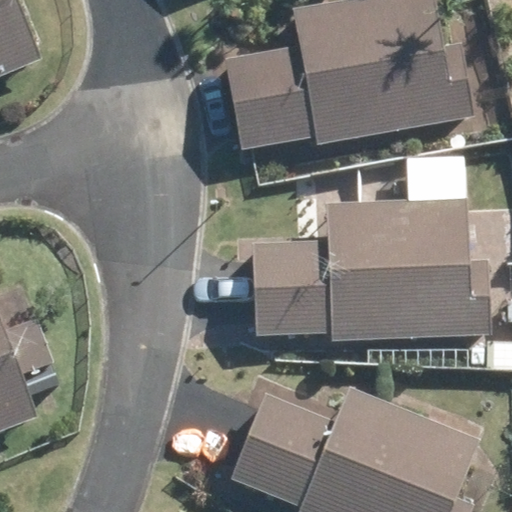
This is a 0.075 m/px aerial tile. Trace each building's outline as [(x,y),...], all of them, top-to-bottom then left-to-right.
[(0,0),(0,78),(38,63),(11,0),(0,0)] [(298,51),(224,65),(239,152),(312,139),(314,148),(472,120),(459,45),(438,49),(429,0),(366,0),(292,14),(298,51)] [(326,244),(249,247),(252,339),(330,336),(331,343),(489,337),(485,260),(463,261),(460,199),(324,206),(326,244)] [(511,240),(503,241),(505,265),(511,264),(511,240)] [(0,432),(34,418),(18,378),(50,365),(32,322),(1,335),(0,332),(0,432)] [(262,396),(229,479),(300,509),(298,511),(469,511),(471,507),(452,499),(475,444),(347,391),(333,425),(262,396)]
